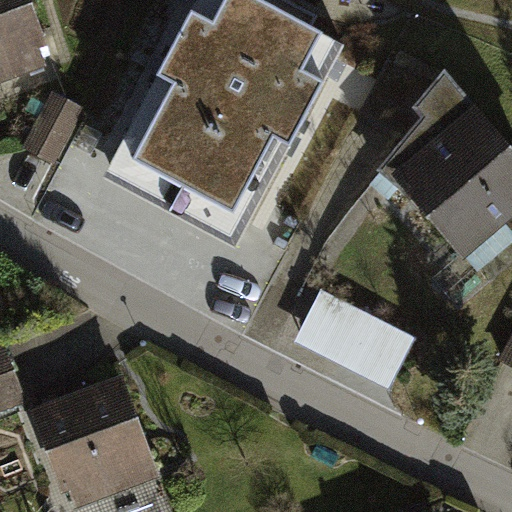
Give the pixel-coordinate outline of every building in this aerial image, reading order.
[(20,0),(0,0),(0,80),(43,65),(20,0)] [(263,0),(200,0),(103,183),(223,250),(334,40),(263,0)] [(80,111),(51,98),(26,150),(55,164),(80,111)] [(511,216),(511,149),(481,112),(397,181),(461,259),(511,216)] [(103,136),(87,127),(76,147),(92,156),(103,136)] [(239,226),(253,234),(291,164),(277,156),(239,226)] [(325,291),(301,347),(398,388),(422,333),(325,291)] [(0,347),(0,412),(21,405),(0,347)] [(116,377),(21,413),(59,511),(76,511),(156,482),(116,377)]
